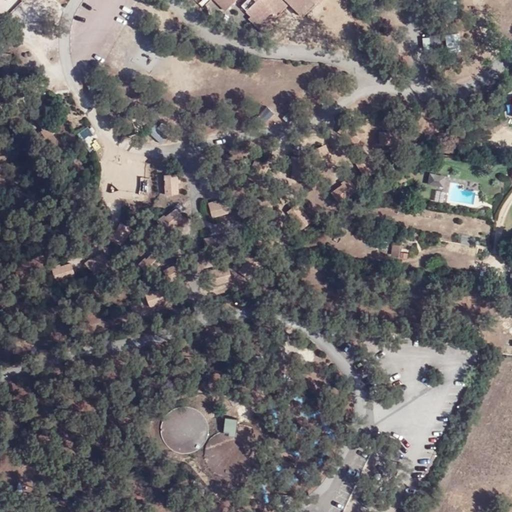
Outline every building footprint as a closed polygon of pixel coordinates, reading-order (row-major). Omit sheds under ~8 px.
[(217,0),(227,10),(236,0),(248,0),(242,6),(252,15),(250,18),(265,33),(275,23),(273,20),(290,3),(303,15),(318,0),(321,3),(323,0),(217,0)] [(144,182),(144,171),(116,168),(115,180),(120,180),(119,192),(149,194),(150,182),(144,182)] [(428,183),(442,185),(444,175),(430,173),(428,183)] [(400,246),(392,246),(391,257),(400,257),(400,246)] [(174,447),(206,421),(204,417),(201,413),(195,408),(190,406),(183,405),(175,406),(171,408),(167,411),(163,417),(160,421),(159,429),(160,435),(163,442),(166,446),(171,450),(177,453),(179,453),(174,447)] [(236,433),(236,419),(224,417),(223,431),(214,434),(208,440),(205,447),(204,455),(207,463),(212,469),(218,473),(226,475),(235,473),(242,469),(246,462),(248,454),(248,447),(245,442),(240,436),(236,433)] [(207,423),(206,421),(174,447),(179,453),(187,453),(192,452),(197,449),(201,446),(205,440),(207,433),(208,428),(207,423)] [(102,479),(122,474),(120,464),(101,469),(102,479)] [(49,509),(72,510),(72,500),(49,499),(49,509)]
